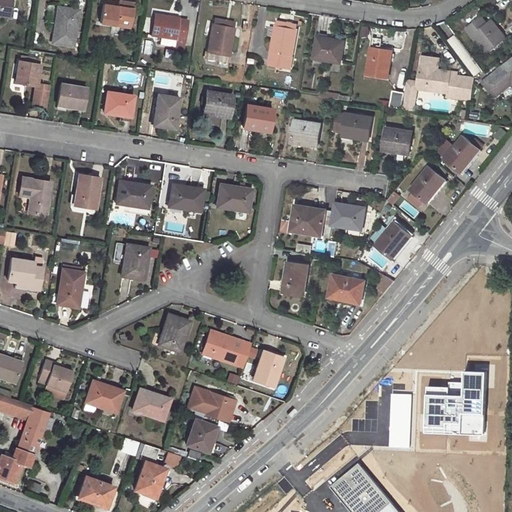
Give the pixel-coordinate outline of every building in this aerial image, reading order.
[(0,0),(0,15),(10,17),(12,0),(0,0)] [(103,3),(100,23),(130,27),(135,3),(119,0),(118,6),(103,3)] [(58,7),(52,42),(73,46),(79,10),(58,7)] [(188,20),(172,18),(172,16),(154,13),(150,35),(161,37),(160,44),(183,48),(188,20)] [(481,17),(467,28),(488,54),(506,39),(492,20),(487,24),(481,17)] [(276,25),(297,29),(298,25),(277,21),(276,25)] [(213,25),(207,59),(229,63),(234,28),(213,25)] [(292,63),(297,29),(276,25),(276,28),(270,27),(269,36),(274,37),(269,65),(288,69),(289,63),(292,63)] [(369,37),(371,27),(363,25),(361,36),(369,37)] [(456,34),(449,39),(476,76),(483,70),(456,34)] [(344,43),(327,40),(328,39),(318,37),(315,58),(341,62),(344,43)] [(372,48),(367,74),(388,78),(393,52),(372,48)] [(423,60),(424,60),(434,62),(432,69),(438,70),(440,59),(424,57),(423,60)] [(419,82),(418,89),(448,93),(447,97),(464,99),(467,84),(466,83),(466,82),(464,81),(458,80),(458,76),(458,74),(438,70),(432,69),(434,62),(424,60),(423,60),(422,68),(421,68),(419,82)] [(511,60),(484,83),(495,97),(511,83),(511,60)] [(46,106),(50,85),(37,83),(41,64),(19,61),(15,82),(35,85),(32,104),(46,106)] [(472,100),(475,78),(458,76),(458,80),(464,81),(466,82),(466,83),(467,84),(464,99),(472,100)] [(416,82),(408,81),(406,92),(410,93),(411,90),(414,91),(415,88),(416,82)] [(419,82),(416,82),(415,88),(414,91),(411,90),(410,93),(406,92),(403,109),(414,111),(418,89),(419,82)] [(60,84),(57,105),(84,109),(87,88),(60,84)] [(208,91),(204,114),(228,117),(232,95),(208,91)] [(107,92),(104,112),(131,117),(135,96),(107,92)] [(158,94),(153,125),(174,129),(179,98),(158,94)] [(246,105),(243,127),(269,132),(273,109),(246,105)] [(347,113),(344,136),(369,140),(373,118),(347,113)] [(297,120),(293,142),(317,146),(320,124),(297,120)] [(387,128),(384,151),(409,154),(414,132),(387,128)] [(500,128),(495,137),(500,140),(506,132),(500,128)] [(220,141),(221,131),(210,130),(210,140),(220,141)] [(447,157),(445,159),(462,173),(484,146),(476,139),(472,143),(464,136),(455,147),(447,157)] [(440,151),(447,157),(455,147),(448,141),(440,151)] [(430,166),(411,190),(428,203),(447,180),(430,166)] [(79,173),(74,206),(95,209),(101,177),(79,173)] [(22,177),(19,195),(31,196),(28,213),(45,215),(51,182),(22,177)] [(119,180),(116,203),(147,208),(151,186),(119,180)] [(172,184),(168,206),(200,211),(204,189),(172,184)] [(220,184),(216,207),(248,212),(252,189),(220,184)] [(397,192),(390,198),(395,204),(402,198),(397,192)] [(413,218),(419,212),(404,199),(399,206),(413,218)] [(336,202),(333,225),(363,230),(366,210),(355,208),(355,206),(336,202)] [(296,206),(292,229),(322,235),(326,211),(296,206)] [(283,219),(281,231),(287,232),(290,221),(283,219)] [(396,222),(377,246),(393,259),(412,236),(396,222)] [(299,243),(297,250),(310,252),(311,245),(299,243)] [(126,244),(121,276),(144,279),(149,247),(126,244)] [(11,258),(7,280),(16,281),(30,284),(29,288),(39,289),(43,267),(34,266),(35,262),(11,258)] [(288,262),(284,292),(305,295),(309,266),(288,262)] [(63,268),(56,303),(78,307),(84,272),(63,268)] [(334,274),(330,297),(361,304),(365,281),(334,274)] [(378,288),(387,293),(394,279),(385,274),(378,288)] [(16,281),(15,288),(29,291),(29,288),(30,284),(16,281)] [(168,314),(158,344),(180,352),(189,321),(168,314)] [(222,338),(223,334),(211,330),(209,334),(222,338)] [(209,334),(202,354),(234,364),(243,341),(223,334),(222,338),(209,334)] [(263,350),(253,380),(274,386),(283,357),(263,350)] [(0,355),(0,377),(15,383),(22,363),(0,355)] [(46,359),(39,377),(47,380),(46,385),(66,392),(73,372),(53,365),(54,362),(46,359)] [(424,429),(483,432),(486,368),(463,367),(461,395),(426,394),(424,429)] [(237,384),(240,375),(230,372),(227,381),(237,384)] [(92,381),(85,402),(115,412),(123,391),(92,381)] [(197,412),(219,419),(228,422),(235,401),(194,387),(187,408),(197,412)] [(139,389),(132,411),(163,420),(170,399),(139,389)] [(1,454),(0,457),(0,476),(15,482),(22,463),(30,466),(50,411),(0,394),(0,416),(2,410),(28,418),(14,459),(1,454)] [(411,396),(392,395),(390,447),(408,448),(411,396)] [(197,412),(186,444),(208,451),(219,419),(197,412)] [(121,450),(135,455),(140,442),(126,437),(121,450)] [(159,448),(144,443),(139,459),(145,461),(153,464),(159,448)] [(190,450),(187,457),(199,461),(202,454),(190,450)] [(164,463),(178,467),(181,454),(167,451),(164,463)] [(145,461),(134,489),(155,496),(165,468),(153,464),(145,461)] [(401,511),(360,463),(333,487),(353,511),(401,511)] [(85,476),(78,497),(106,507),(114,487),(85,476)] [(39,492),(42,484),(34,481),(30,488),(39,492)]
